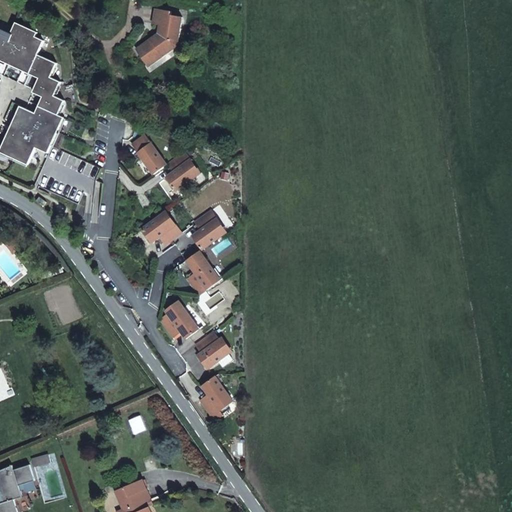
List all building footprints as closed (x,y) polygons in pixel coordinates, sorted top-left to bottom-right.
[(161,54),(163,57),(178,46),(183,18),(171,15),(172,12),(156,9),(153,24),(159,25),(157,34),(140,46),(142,49),(141,53),(148,54),(153,60),(161,54)] [(0,61),(40,79),(33,93),(43,98),(36,113),(21,106),(11,126),(9,132),(0,150),(0,152),(14,159),(29,166),(38,149),(49,154),(35,185),(78,205),(84,193),(90,196),(102,170),(53,146),(66,118),(60,116),(67,101),(57,96),(63,83),(53,78),(59,63),(40,55),(46,41),(38,36),(39,33),(17,22),(12,34),(0,28),(0,61)] [(140,46),(135,49),(148,68),(163,57),(161,54),(153,60),(148,54),(141,53),(142,49),(140,46)] [(132,145),(154,175),(168,165),(146,135),(132,145)] [(184,153),(168,164),(173,173),(166,178),(176,191),(196,176),(187,163),(190,161),(184,153)] [(200,174),(190,161),(187,163),(196,176),(200,174)] [(40,198),(37,202),(44,208),(48,203),(40,198)] [(192,236),(202,250),(224,234),(215,221),(218,219),(212,211),(195,223),(200,231),(192,236)] [(164,214),(142,230),(151,243),(160,237),(165,245),(176,238),(170,229),(173,227),(164,214)] [(224,234),(227,232),(218,219),(215,221),(224,234)] [(179,235),(173,227),(170,229),(176,238),(179,235)] [(22,245),(15,237),(7,243),(14,252),(22,245)] [(201,251),(187,261),(192,268),(205,258),(201,251)] [(187,279),(199,296),(221,280),(205,258),(192,268),(195,273),(187,279)] [(166,311),(168,314),(182,304),(179,301),(166,311)] [(168,314),(160,320),(174,338),(182,332),(187,339),(200,329),(182,304),(168,314)] [(199,356),(208,369),(230,353),(221,340),(215,332),(196,345),(202,353),(199,356)] [(221,340),(230,353),(234,351),(224,337),(221,340)] [(234,401),(216,376),(203,386),(209,395),(205,397),(201,400),(215,422),(224,416),(221,412),(234,401)] [(48,451),(33,457),(35,464),(50,458),(48,451)] [(18,511),(15,499),(23,497),(20,486),(36,481),(31,465),(15,470),(14,468),(0,472),(0,486),(3,495),(0,495),(0,498),(1,503),(0,503),(0,511),(18,511)] [(143,492),(148,490),(143,479),(115,491),(123,510),(117,511),(152,511),(150,506),(143,492)] [(154,504),(148,490),(143,492),(150,506),(154,504)]
